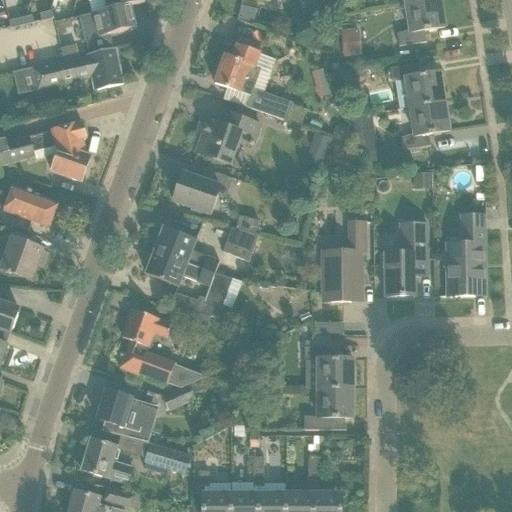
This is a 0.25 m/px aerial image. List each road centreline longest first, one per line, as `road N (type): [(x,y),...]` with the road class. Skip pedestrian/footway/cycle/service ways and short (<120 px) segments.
road 1 (unclassified): [(30,471),(181,0)]
road 2 (residential): [(384,511),(388,347),(409,337),(511,336)]
